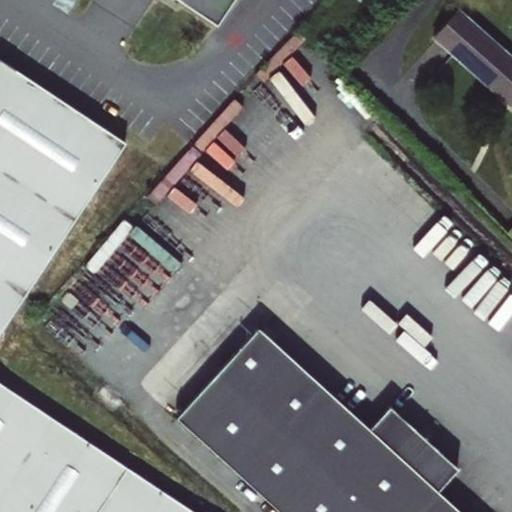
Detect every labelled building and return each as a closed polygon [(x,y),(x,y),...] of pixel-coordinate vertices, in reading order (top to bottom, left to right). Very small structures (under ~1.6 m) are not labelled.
[(175,0),(224,33),(247,0),(175,0)] [(511,58),(457,11),(434,36),(511,105),(511,58)] [(0,66),(0,335),(17,312),(131,149),(3,62),(0,66)] [(363,90),(373,79),(355,62),(345,72),(363,90)] [(237,337),(428,511),(459,511),(429,484),(449,462),(421,437),(412,429),(382,401),(362,423),(250,323),(237,337)] [(428,511),(237,337),(169,414),(277,511),(428,511)] [(191,511),(0,384),(0,511),(191,511)] [(418,423),(412,429),(421,437),(427,430),(418,423)]
